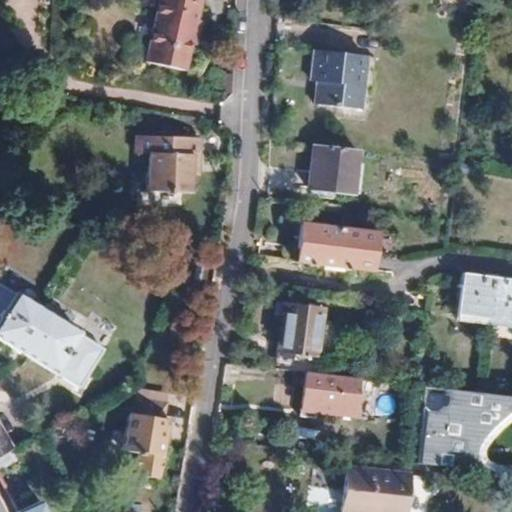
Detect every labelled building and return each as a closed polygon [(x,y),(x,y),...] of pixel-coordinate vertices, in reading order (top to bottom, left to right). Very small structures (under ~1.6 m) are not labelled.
[(185,69),(198,0),(158,0),(146,61),(185,69)] [(369,58),(317,52),(314,83),(322,83),(319,106),(363,111),(369,58)] [(200,152),(201,133),(138,130),(137,149),(149,150),(147,186),(189,189),(190,171),(191,152),(200,152)] [(344,190),(350,148),(307,143),(302,184),(344,190)] [(199,171),(200,152),(191,152),(190,171),(199,171)] [(359,269),(363,231),(296,221),(290,260),(359,269)] [(505,320),(511,279),(457,272),(451,314),(505,320)] [(0,340),(68,385),(93,347),(0,285),(0,340)] [(310,353),(316,306),(278,301),(269,366),(301,369),(319,372),(321,355),(310,353)] [(347,415),(352,375),(319,372),(301,369),(295,417),(310,418),(310,411),(347,415)] [(486,414),(487,403),(484,402),(486,390),(425,383),(421,383),(412,461),(431,463),(432,451),(443,452),(445,436),(468,439),(470,423),(482,424),(483,414),(486,414)] [(485,426),(511,402),(511,392),(486,390),(484,402),(487,403),(486,414),(483,414),(482,424),(470,423),(468,439),(470,440),(485,426)] [(132,472),(157,476),(166,418),(162,417),(164,401),(133,396),(130,412),(126,411),(121,449),(136,451),(132,472)] [(469,451),(468,449),(468,445),(470,440),(468,439),(445,436),(443,452),(432,451),(431,463),(511,471),(485,463),(477,459),(474,457),(471,454),(469,451)] [(368,511),(404,511),(409,473),(345,466),(341,509),(368,511)] [(309,511),(333,511),(334,488),(310,488),(309,511)] [(43,511),(38,501),(16,511),(43,511)]
